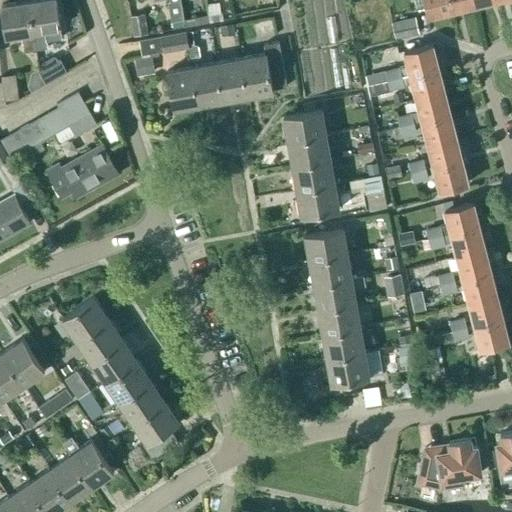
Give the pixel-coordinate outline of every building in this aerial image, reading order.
[(47,48),(44,30),(60,28),(55,0),(35,0),(28,1),(35,49),(47,48)] [(183,18),(179,0),(169,0),(169,1),(167,1),(170,20),(183,18)] [(424,0),(429,16),(452,11),(449,0),(424,0)] [(449,0),(452,11),(475,5),(474,0),(449,0)] [(24,51),(35,49),(28,1),(1,5),(6,36),(21,34),(24,51)] [(220,13),(208,15),(210,22),(223,20),(221,13),(220,13)] [(143,14),(130,17),(134,35),(147,33),(143,14)] [(198,16),(183,19),(185,27),(199,24),(198,16)] [(413,17),(391,22),(393,28),(395,39),(419,33),(415,16),(413,17)] [(271,19),(258,22),(261,32),(261,35),(274,32),(271,19)] [(221,36),(234,33),(233,23),(219,26),(221,36)] [(163,51),(188,47),(185,32),(160,37),(163,51)] [(266,53),(241,57),(248,95),(273,91),(273,88),(285,86),(278,41),(265,43),(266,53)] [(198,45),(187,42),(191,66),(200,56),(198,45)] [(432,44),(404,51),(410,74),(438,67),(432,44)] [(137,76),(154,73),(151,55),(134,58),(137,76)] [(223,100),(248,95),(241,57),(216,62),(223,100)] [(39,71),(46,83),(66,71),(60,59),(39,71)] [(192,66),(199,104),(223,100),(216,62),(192,66)] [(173,109),(199,104),(192,66),(166,71),(173,109)] [(402,76),(399,67),(385,70),(387,80),(402,76)] [(438,67),(410,74),(410,75),(402,77),(402,76),(387,80),(390,90),(412,85),(416,97),(444,90),(438,67)] [(2,81),(5,100),(18,98),(15,74),(1,76),(2,81)] [(413,122),(421,120),(421,121),(450,113),(444,90),(416,97),(419,111),(411,113),(413,122)] [(84,102),(78,91),(56,103),(58,106),(62,114),(84,102)] [(401,93),(392,95),(395,102),(398,101),(403,100),(401,93)] [(313,101),(302,103),(304,111),(314,109),(313,101)] [(90,113),(84,102),(62,114),(69,125),(79,119),(85,129),(95,123),(89,113),(90,113)] [(69,125),(62,114),(58,106),(48,112),(59,131),(69,125)] [(304,111),(283,115),(288,140),(326,133),(321,108),(314,109),(304,111)] [(49,136),(59,131),(48,112),(38,118),(49,136)] [(421,121),(427,144),(456,136),(450,113),(421,121)] [(411,115),(397,118),(399,126),(413,123),(411,115)] [(49,136),(38,118),(28,123),(39,142),(40,141),(49,136)] [(39,142),(28,123),(19,129),(29,148),(39,142)] [(402,136),(416,132),(413,123),(399,126),(402,136)] [(19,153),(29,148),(19,129),(9,134),(19,153)] [(326,133),(288,140),(292,165),(330,158),(326,133)] [(9,134),(0,139),(0,142),(9,159),(19,153),(9,134)] [(433,167),(462,159),(456,136),(427,144),(433,167)] [(39,142),(29,148),(33,154),(33,155),(45,149),(40,141),(39,142)] [(0,162),(8,158),(0,143),(0,162)] [(359,152),(372,150),(371,143),(358,145),(359,152)] [(47,170),(61,196),(73,190),(74,192),(94,181),(96,185),(118,173),(102,144),(61,167),(59,163),(47,170)] [(297,190),(335,183),(330,158),(292,165),(297,190)] [(0,164),(0,169),(11,189),(22,183),(9,159),(0,164)] [(468,183),(462,159),(433,167),(439,190),(468,183)] [(409,164),(411,173),(425,169),(423,160),(409,164)] [(378,171),(376,161),(365,163),(366,173),(378,171)] [(401,175),(399,164),(384,167),(387,178),(401,175)] [(425,169),(411,173),(413,182),(427,178),(425,169)] [(297,190),(301,215),(339,208),(335,183),(297,190)] [(383,191),(366,194),(369,210),(386,207),(383,191)] [(0,200),(0,238),(30,222),(14,193),(0,200)] [(452,200),(443,203),(444,209),(453,207),(452,200)] [(442,235),(450,233),(479,225),(473,202),(453,207),(444,209),(448,223),(440,226),(442,235)] [(341,220),(325,223),(326,230),(343,227),(341,220)] [(450,233),(456,256),(485,248),(479,225),(450,233)] [(326,230),(305,234),(309,259),(347,252),(343,227),(326,230)] [(439,227),(426,230),(428,239),(442,236),(439,227)] [(414,242),(412,230),(397,233),(400,245),(414,242)] [(442,236),(428,239),(431,248),(444,244),(442,236)] [(386,247),(390,271),(399,269),(394,245),(386,247)] [(491,271),(485,248),(456,256),(462,279),(491,271)] [(314,284),(351,277),(347,252),(309,259),(314,284)] [(468,302),(497,295),(491,271),(462,279),(468,302)] [(383,276),(386,296),(403,293),(399,273),(383,276)] [(452,273),(438,276),(440,283),(440,285),(454,281),(452,273)] [(314,284),(318,309),(356,302),(353,287),(365,285),(363,275),(351,277),(314,284)] [(438,275),(423,278),(426,287),(440,283),(438,276),(438,275)] [(454,281),(440,285),(443,294),(456,290),(454,281)] [(503,318),(497,295),(468,302),(474,325),(503,318)] [(94,296),(62,317),(76,338),(108,317),(94,296)] [(392,302),(394,318),(407,315),(404,300),(392,302)] [(322,334),(360,327),(356,302),(318,309),(322,334)] [(76,338),(90,359),(122,337),(108,317),(76,338)] [(480,348),(509,341),(503,318),(474,325),(480,348)] [(463,319),(450,322),(452,331),(465,328),(463,319)] [(327,359),(365,352),(360,327),(322,334),(327,359)] [(465,328),(452,331),(454,340),(468,336),(465,328)] [(452,331),(440,334),(443,343),(454,340),(452,331)] [(410,334),(398,336),(400,344),(412,341),(410,334)] [(90,359),(104,380),(136,358),(122,337),(90,359)] [(45,370),(23,338),(2,352),(24,384),(45,370)] [(413,346),(399,348),(401,363),(415,361),(413,346)] [(434,346),(426,348),(433,381),(441,380),(434,346)] [(0,353),(0,394),(3,398),(24,384),(2,352),(0,353)] [(331,383),(369,377),(365,352),(327,359),(331,383)] [(72,369),(79,364),(75,357),(67,362),(72,369)] [(119,401),(151,379),(136,358),(104,380),(119,401)] [(66,365),(60,368),(65,375),(71,370),(72,370),(67,364),(66,365)] [(133,422),(165,400),(151,379),(119,401),(133,422)] [(169,428),(179,421),(165,400),(133,422),(146,442),(143,444),(152,458),(178,440),(169,428)] [(40,410),(45,417),(53,412),(48,404),(40,410)] [(29,415),(21,421),(26,429),(35,423),(29,415)] [(47,421),(35,428),(40,436),(51,428),(47,421)] [(107,423),(99,429),(106,440),(115,434),(107,423)] [(13,438),(8,430),(0,435),(0,440),(2,445),(13,438)] [(501,441),(496,442),(500,470),(499,470),(502,486),(511,484),(511,431),(500,433),(501,441)] [(423,453),(417,482),(442,487),(461,484),(460,476),(480,473),(476,445),(471,446),(470,438),(448,441),(449,449),(423,453)] [(113,471),(92,439),(71,453),(92,485),(113,471)] [(492,467),(500,466),(497,449),(489,450),(492,467)] [(50,467),(72,499),(92,485),(71,453),(50,467)] [(52,511),(72,499),(50,467),(29,482),(49,511),(52,511)] [(5,474),(0,477),(0,485),(4,491),(13,485),(5,474)] [(19,511),(49,511),(29,482),(8,496),(19,511)] [(0,511),(19,511),(8,496),(0,501),(0,511)]
